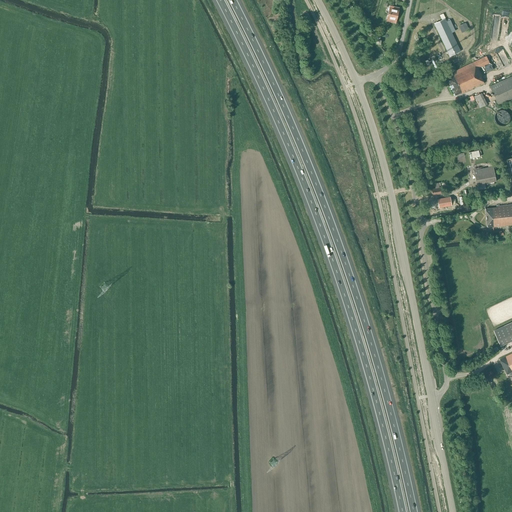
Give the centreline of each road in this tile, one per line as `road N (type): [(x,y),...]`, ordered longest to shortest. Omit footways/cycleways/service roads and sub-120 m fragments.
road 1 (motorway): [(218,0),(319,227),(401,511)]
road 2 (motorway): [(416,511),(334,221),(235,0)]
road 3 (unclassified): [(430,397),(444,389),(444,368),(403,149),(375,75)]
road 4 (tertiary): [(430,397),(390,192),(356,82)]
